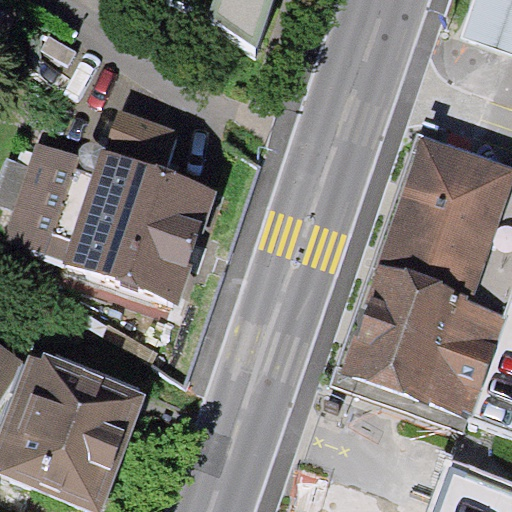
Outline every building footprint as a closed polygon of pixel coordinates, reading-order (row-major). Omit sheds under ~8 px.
[(273,0),(154,0),(153,4),(212,24),(255,55),(273,0)] [(511,0),(472,0),(458,42),(511,59),(511,0)] [(178,135),(120,116),(107,155),(98,151),(89,150),(82,153),(80,159),(39,146),(7,243),(66,263),(61,272),(177,313),(216,198),(163,179),(178,135)] [(511,168),(421,137),(336,388),(465,436),(471,423),(511,437),(511,168)] [(0,398),(21,364),(0,351),(0,398)] [(40,369),(31,365),(0,442),(0,475),(2,476),(0,481),(79,511),(102,511),(146,401),(43,360),(40,369)]
